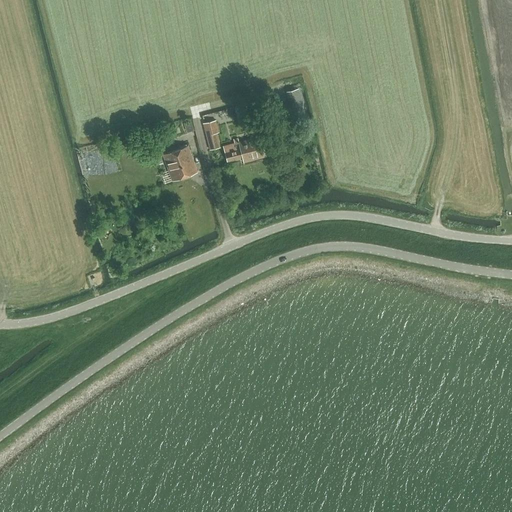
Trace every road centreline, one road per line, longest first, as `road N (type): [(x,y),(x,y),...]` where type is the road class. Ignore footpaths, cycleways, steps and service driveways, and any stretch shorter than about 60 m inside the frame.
road 1 (tertiary): [(0,435),(156,326),(296,252),(365,246),(511,273)]
road 2 (unclassified): [(0,324),(59,315),(320,216),(511,240)]
road 3 (track): [(432,0),(453,133),(433,230)]
